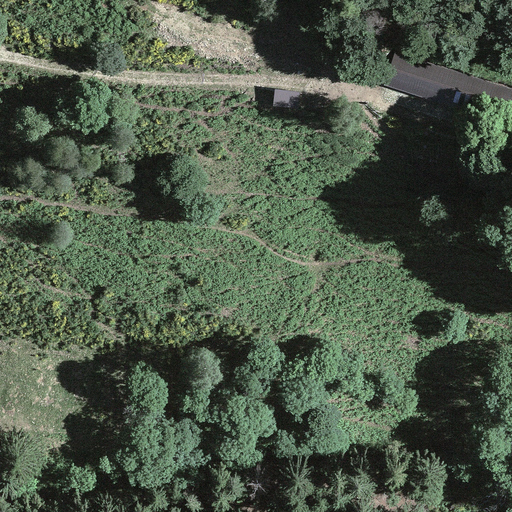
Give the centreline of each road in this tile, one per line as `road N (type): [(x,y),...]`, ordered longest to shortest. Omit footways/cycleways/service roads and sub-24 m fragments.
road 1 (track): [(364,104),(257,86),(0,65)]
road 2 (track): [(511,135),(364,104)]
